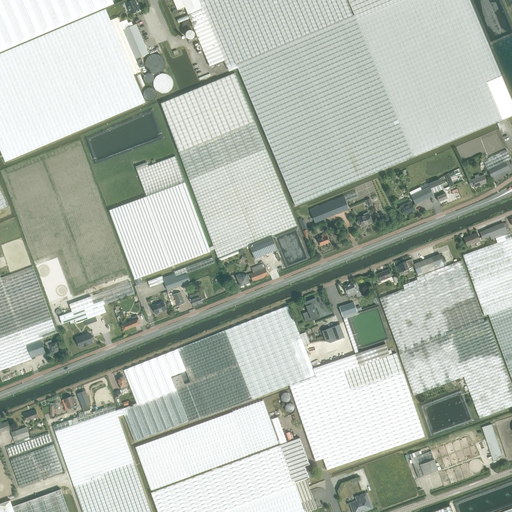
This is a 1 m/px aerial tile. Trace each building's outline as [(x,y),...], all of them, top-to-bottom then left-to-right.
[(0,0),(0,52),(114,4),(112,0),(0,0)] [(137,4),(136,5),(134,0),(132,0),(126,3),(131,14),(139,10),(137,4)] [(173,0),(177,10),(185,7),(188,14),(209,65),(210,66),(224,60),(228,70),(229,71),(237,68),(295,206),(414,156),(448,142),(511,115),(511,101),(469,0),(401,0),(356,19),(355,15),(354,15),(353,16),(353,15),(346,0),(173,0)] [(355,15),(356,19),(401,0),(348,0),(354,15),(355,15)] [(127,19),(120,22),(118,17),(111,20),(106,9),(0,53),(0,149),(5,162),(145,102),(134,75),(141,71),(136,59),(149,53),(136,24),(133,25),(131,22),(128,23),(127,19)] [(199,42),(194,44),(199,54),(203,52),(199,42)] [(209,248),(210,251),(215,249),(218,258),(249,245),(272,236),(297,225),(260,133),(234,73),(161,103),(189,180),(213,246),(209,248)] [(511,159),(507,150),(484,161),(488,170),(492,178),(510,169),(506,161),(511,159)] [(109,210),(134,280),(210,251),(209,248),(175,156),(148,166),(147,162),(136,166),(137,170),(146,197),(109,210)] [(469,181),(471,185),(474,184),(475,187),(487,182),(484,175),(479,177),(479,175),(475,176),(476,178),(469,181)] [(436,180),(428,184),(432,193),(433,193),(436,192),(440,190),(436,180)] [(415,204),(434,195),(433,193),(432,193),(428,184),(410,193),(415,204)] [(0,209),(8,206),(0,188),(0,209)] [(438,195),(436,196),(439,202),(447,198),(447,197),(451,196),(449,191),(445,192),(442,194),(440,190),(436,192),(438,195)] [(356,191),(310,210),(316,223),(349,209),(346,202),(355,199),(354,198),(358,197),(356,191)] [(400,206),(405,215),(415,210),(410,201),(400,206)] [(357,222),(358,224),(360,225),(361,225),(361,226),(368,223),(368,224),(373,222),(369,214),(358,218),(359,220),(358,220),(357,222)] [(302,218),(298,219),(303,231),(307,230),(307,229),(308,229),(304,219),(303,220),(302,218)] [(482,239),(490,236),(491,240),(496,238),(497,243),(463,255),(484,316),(488,314),(511,379),(511,230),(510,231),(508,226),(505,227),(503,223),(479,232),(482,239)] [(472,248),(475,247),(473,243),(480,241),(477,233),(464,238),(467,246),(470,244),(472,248)] [(326,234),(321,235),(322,238),(318,240),(320,245),(329,242),(326,234)] [(255,259),(277,250),(272,236),(249,245),(255,259)] [(404,289),(380,298),(386,316),(390,327),(399,352),(414,396),(440,386),(448,383),(464,377),(472,397),(479,418),(480,418),(498,411),(511,406),(511,385),(510,380),(497,347),(487,320),(484,321),(484,320),(479,307),(461,260),(445,267),(444,266),(440,254),(414,264),(415,266),(414,266),(418,276),(418,277),(416,277),(417,279),(403,285),(404,289)] [(148,281),(150,287),(164,282),(167,290),(186,284),(187,283),(190,282),(190,281),(192,280),(191,277),(189,278),(187,273),(215,263),(213,257),(173,272),(174,273),(163,278),(162,276),(156,278),(148,281)] [(400,265),(396,266),(400,275),(404,274),(403,271),(414,266),(415,266),(414,264),(412,259),(400,264),(400,265)] [(264,264),(253,268),(252,268),(253,273),(250,274),(253,282),(269,276),(264,264)] [(40,339),(57,333),(55,330),(56,330),(33,267),(9,275),(0,278),(0,370),(32,359),(31,358),(26,344),(40,339)] [(389,270),(378,274),(379,277),(376,278),(378,284),(381,282),(381,281),(391,277),(389,270)] [(246,274),(245,275),(244,274),(241,275),(240,274),(236,275),(240,287),(250,283),(246,274)] [(72,312),(59,316),(62,324),(75,319),(76,323),(84,320),(95,316),(96,316),(102,314),(106,312),(104,305),(112,302),(135,294),(131,282),(69,304),(72,312)] [(353,283),(344,286),(347,294),(348,294),(349,296),(357,293),(359,292),(356,282),(353,283)] [(180,292),(174,294),(178,305),(185,303),(180,292)] [(195,295),(190,296),(192,299),(191,300),(193,306),(194,306),(195,307),(197,306),(197,304),(202,302),(202,300),(206,299),(203,292),(199,293),(195,295)] [(308,311),(303,313),(305,319),(316,315),(317,314),(315,308),(314,309),(312,305),(314,305),(314,304),(317,303),(315,298),(312,299),(306,302),(308,305),(306,306),(308,311)] [(155,313),(162,310),(163,311),(167,309),(163,301),(152,306),(155,313)] [(304,346),(310,343),(306,332),(300,334),(288,306),(124,370),(136,403),(122,409),(124,415),(128,425),(134,441),(134,442),(142,439),(189,421),(189,423),(210,415),(240,404),(252,399),(252,400),(290,385),(305,431),(316,462),(323,459),(327,470),(425,436),(396,353),(390,355),(386,344),(359,353),(346,315),(357,312),(354,302),(340,307),(355,354),(313,368),(304,346)] [(137,315),(132,317),(133,320),(121,325),(123,330),(141,324),(137,315)] [(116,321),(112,323),(111,319),(108,321),(109,324),(111,330),(118,328),(116,321)] [(339,324),(322,331),(326,341),(330,343),(345,337),(339,324)] [(89,333),(76,338),(80,347),(93,342),(92,339),(93,339),(92,336),(90,336),(89,333)] [(45,353),(40,339),(26,344),(31,358),(45,353)] [(59,351),(56,343),(53,344),(51,340),(49,341),(50,345),(47,346),(48,349),(51,348),(53,353),(56,352),(59,351),(58,351),(59,351)] [(120,378),(117,379),(121,390),(128,387),(124,376),(124,377),(123,376),(122,376),(120,377),(120,378)] [(85,390),(77,394),(83,409),(91,406),(85,390)] [(64,399),(67,407),(68,410),(78,406),(74,396),(72,397),(72,396),(67,398),(67,397),(66,398),(65,399),(64,399)] [(310,464),(300,438),(218,468),(217,467),(279,444),(287,441),(278,417),(270,420),(263,400),(233,411),(233,412),(175,433),(174,433),(135,447),(151,491),(154,489),(211,469),(212,470),(151,492),(158,511),(306,511),(317,508),(306,478),(309,477),(305,466),(310,464)] [(62,422),(53,426),(61,451),(75,489),(82,511),(151,511),(143,488),(134,463),(131,453),(121,426),(118,417),(119,417),(120,416),(121,416),(122,416),(124,415),(122,409),(120,410),(119,410),(118,410),(117,411),(116,411),(114,404),(95,411),(91,412),(90,409),(78,413),(79,416),(62,422)] [(36,410),(25,414),(28,421),(38,417),(36,410)] [(7,422),(0,424),(0,431),(0,432),(10,429),(7,422)] [(493,461),(497,460),(496,457),(502,455),(492,424),(482,427),(493,461)] [(6,448),(9,457),(52,441),(49,432),(31,439),(26,427),(11,432),(16,444),(6,448)] [(10,460),(20,487),(63,472),(53,444),(10,460)] [(416,452),(409,454),(410,455),(418,478),(441,469),(440,467),(437,468),(434,459),(431,451),(420,455),(419,451),(416,452)] [(69,511),(61,489),(13,506),(10,500),(0,503),(0,511),(69,511)] [(366,493),(355,497),(356,497),(357,497),(359,500),(350,503),(352,511),(362,511),(365,511),(364,511),(371,508),(366,493)]
